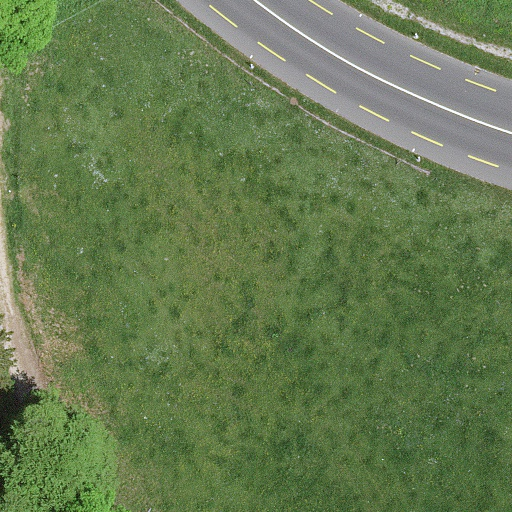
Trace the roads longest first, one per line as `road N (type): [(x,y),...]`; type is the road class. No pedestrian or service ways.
road 1 (primary): [(511,138),(473,128),(361,73),(248,0)]
road 2 (track): [(80,511),(10,370),(0,262)]
